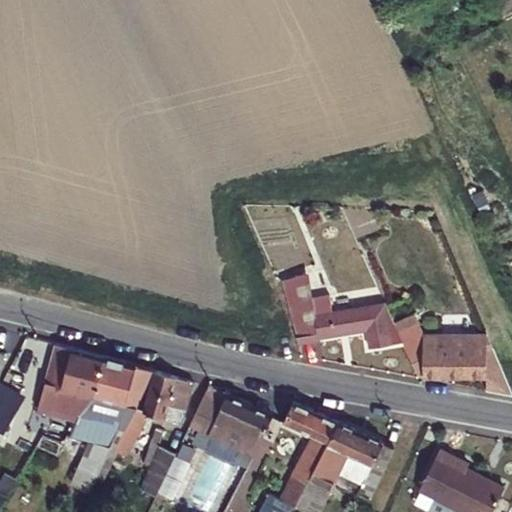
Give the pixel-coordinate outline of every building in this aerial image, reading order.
[(324,269),(289,276),(302,342),(337,335),(336,332),(366,327),(369,346),(392,341),(383,299),(332,309),(324,269)] [(507,380),(487,331),(481,331),(480,341),(439,337),(437,352),(434,352),(431,345),(426,347),(423,339),(426,338),(416,316),(405,321),(408,327),(400,330),(414,363),(420,360),(425,371),(507,380)] [(96,358),(47,346),(36,386),(31,413),(68,423),(85,405),(87,397),(96,358)] [(119,363),(96,358),(87,397),(102,401),(100,412),(106,418),(120,422),(128,409),(149,372),(119,363)] [(117,427),(104,450),(123,457),(147,416),(173,425),(187,383),(149,372),(138,412),(128,409),(120,422),(117,427)] [(203,386),(184,425),(218,442),(224,429),(240,437),(231,456),(246,463),(270,418),(203,386)] [(288,504),(331,421),(290,401),(276,427),(301,440),(272,497),(288,504)] [(388,447),(331,421),(288,504),(306,511),(312,511),(329,482),(353,490),(352,494),(364,499),(388,447)] [(88,477),(104,450),(117,427),(103,422),(86,456),(77,453),(69,467),(88,477)] [(160,477),(178,438),(165,432),(147,471),(160,477)] [(457,511),(489,511),(499,492),(460,474),(462,470),(432,457),(416,493),(457,511)] [(410,505),(424,511),(457,511),(416,493),(410,505)]
